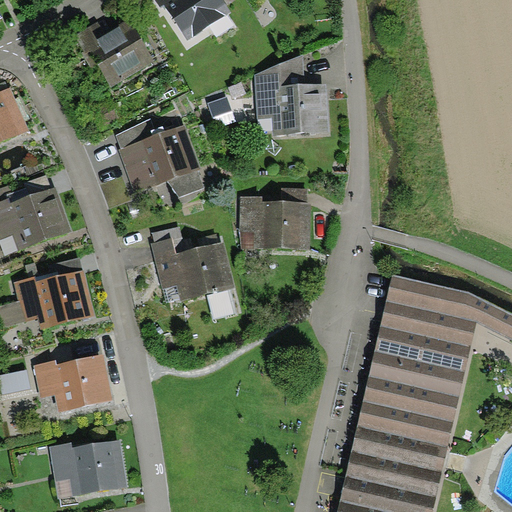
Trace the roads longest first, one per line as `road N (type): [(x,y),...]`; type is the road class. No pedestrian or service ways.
road 1 (residential): [(17,39),(112,259),(158,511)]
road 2 (residential): [(295,511),(337,301)]
